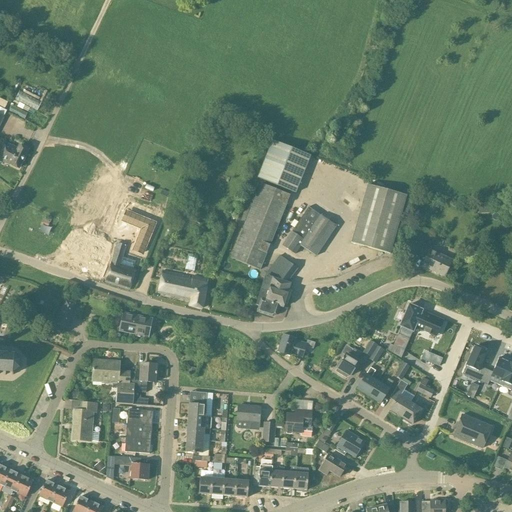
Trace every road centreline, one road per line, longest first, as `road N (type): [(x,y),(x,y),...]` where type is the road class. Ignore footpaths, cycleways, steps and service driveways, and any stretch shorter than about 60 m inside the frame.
road 1 (residential): [(158,511),(172,388),(166,354),(84,347),(31,453)]
road 2 (tertiary): [(511,317),(417,282),(315,321),(239,325)]
road 3 (unclassified): [(0,228),(109,0)]
road 4 (tertiary): [(239,325),(0,251)]
road 5 (residential): [(414,446),(292,371),(239,325)]
road 6 (unclassified): [(31,453),(156,511)]
road 7 (unclassified): [(289,511),(413,477)]
